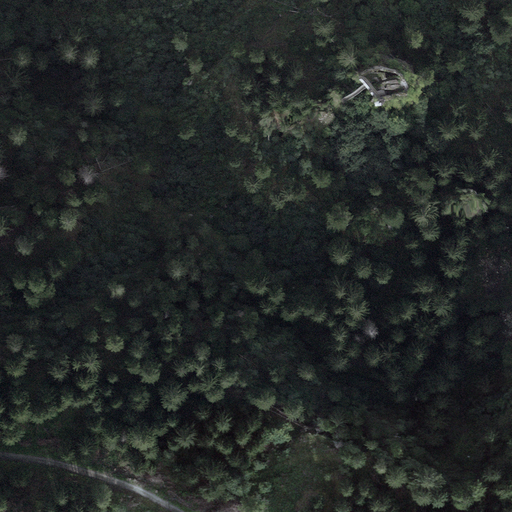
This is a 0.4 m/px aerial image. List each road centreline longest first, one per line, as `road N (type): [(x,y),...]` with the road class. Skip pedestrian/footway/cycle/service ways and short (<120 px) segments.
road 1 (track): [(0,380),(82,402),(167,440),(195,465),(254,478),(301,460),(340,461),(362,470),(403,511)]
road 2 (track): [(179,511),(143,491),(0,454)]
